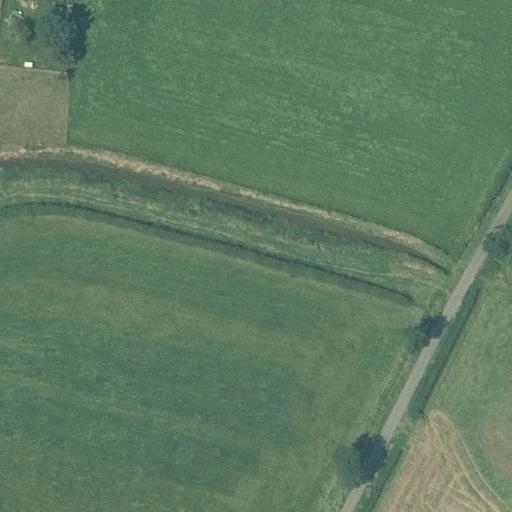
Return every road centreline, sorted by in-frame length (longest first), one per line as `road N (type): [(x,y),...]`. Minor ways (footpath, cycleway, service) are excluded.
road 1 (track): [(458,294),(69,196),(0,201)]
road 2 (unclassified): [(349,511),(511,203)]
